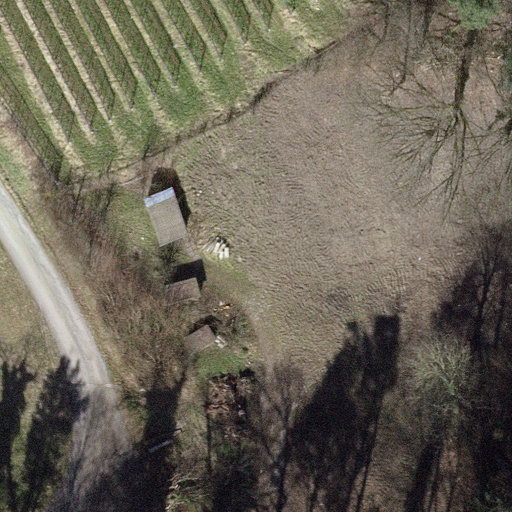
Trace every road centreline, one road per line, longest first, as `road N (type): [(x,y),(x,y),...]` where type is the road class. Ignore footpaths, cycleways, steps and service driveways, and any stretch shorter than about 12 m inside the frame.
road 1 (track): [(0,203),(56,294),(92,385),(115,511)]
road 2 (track): [(256,511),(274,454),(281,377),(248,280)]
